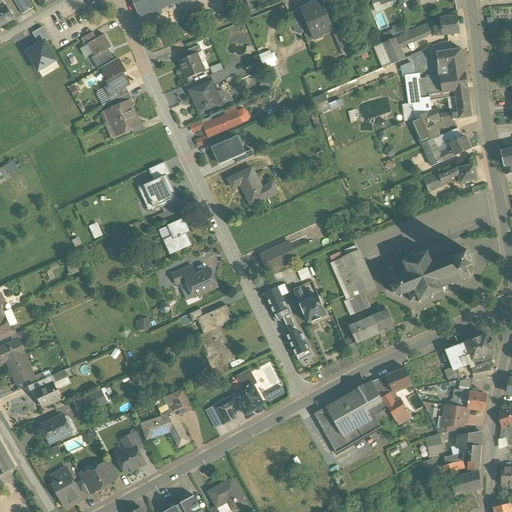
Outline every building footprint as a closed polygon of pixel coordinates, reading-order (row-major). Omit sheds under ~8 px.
[(29,0),(14,0),(23,15),(34,8),(29,0)] [(130,0),(140,23),(161,14),(159,10),(176,4),(177,8),(196,0),(130,0)] [(256,10),(251,0),(245,0),(251,12),(256,10)] [(321,1),(300,9),(301,10),(305,20),(313,39),(333,31),(321,1)] [(6,6),(0,9),(0,17),(5,26),(14,20),(6,6)] [(301,10),(295,12),(300,23),(305,20),(301,10)] [(300,23),(295,12),(289,15),(294,25),(300,23)] [(457,16),(440,18),(441,25),(442,35),(442,36),(459,33),(457,16)] [(440,18),(432,22),(433,26),(441,25),(440,18)] [(432,22),(395,38),(398,46),(434,31),(433,26),(432,22)] [(384,41),(404,33),(401,25),(381,33),(384,41)] [(441,25),(433,26),(434,31),(434,36),(442,35),(441,25)] [(33,33),(39,44),(45,41),(49,39),(42,28),(33,33)] [(347,47),(340,30),(333,33),(339,50),(347,47)] [(93,33),(81,40),(85,47),(88,45),(87,44),(97,39),(93,33)] [(111,48),(104,35),(97,39),(87,44),(88,45),(94,56),(92,58),(95,63),(97,62),(101,69),(115,61),(108,49),(111,48)] [(395,38),(384,43),(393,64),(404,59),(402,56),(398,46),(395,38)] [(26,52),(38,73),(57,62),(45,41),(39,44),(26,52)] [(199,45),(188,50),(191,56),(196,54),(202,51),(199,45)] [(460,49),(436,53),(440,77),(464,73),(460,49)] [(270,51),(246,61),(252,76),(276,66),(270,51)] [(191,56),(179,61),(187,79),(204,72),(196,54),(191,56)] [(125,72),(118,59),(115,61),(101,69),(108,80),(105,82),(108,87),(111,86),(114,92),(115,93),(125,87),(129,85),(122,73),(125,72)] [(464,73),(440,77),(442,93),(458,90),(467,89),(464,73)] [(418,75),(406,77),(410,105),(413,104),(416,118),(432,111),(429,98),(422,99),(419,80),(418,75)] [(440,77),(419,80),(422,99),(429,98),(429,95),(442,93),(440,77)] [(212,81),(191,90),(197,102),(194,103),(199,116),(216,109),(212,100),(219,97),(212,81)] [(125,87),(115,93),(114,92),(112,94),(116,100),(117,99),(128,93),(125,87)] [(467,89),(458,90),(458,96),(455,97),(458,119),(471,117),(467,89)] [(128,93),(117,99),(121,106),(129,102),(129,103),(133,102),(128,93)] [(219,97),(212,100),(216,109),(223,106),(219,97)] [(121,106),(107,112),(112,124),(134,114),(129,103),(129,102),(121,106)] [(432,111),(416,118),(418,123),(413,125),(418,137),(436,130),(435,129),(434,130),(432,125),(434,124),(433,122),(440,120),(436,110),(432,111)] [(226,116),(203,126),(204,128),(208,136),(208,137),(241,123),(236,113),(227,117),(226,116)] [(134,114),(112,124),(118,136),(132,130),(140,126),(139,125),(134,114)] [(202,122),(190,127),(192,133),(204,128),(203,126),(202,122)] [(140,126),(132,130),(134,135),(145,129),(143,124),(139,125),(140,126)] [(457,129),(446,134),(448,140),(460,135),(457,129)] [(436,130),(418,137),(421,145),(432,140),(439,137),(436,130)] [(439,137),(432,140),(435,146),(448,140),(446,134),(439,137)] [(208,136),(196,141),(198,147),(210,142),(208,137),(208,136)] [(464,137),(449,143),(449,144),(452,149),(455,156),(470,149),(464,137)] [(237,138),(213,149),(220,165),(235,158),(244,154),(237,138)] [(432,140),(421,145),(427,158),(438,153),(435,146),(432,140)] [(383,153),(390,160),(397,152),(390,146),(383,153)] [(511,148),(499,151),(503,167),(511,165),(511,148)] [(449,150),(441,154),(441,155),(439,155),(442,162),(455,156),(452,149),(449,150)] [(251,150),(244,154),(235,158),(237,164),(254,157),(251,150)] [(438,153),(427,158),(431,166),(442,162),(439,155),(438,153)] [(0,170),(4,177),(18,168),(13,160),(0,168),(0,170)] [(149,170),(154,182),(164,177),(171,174),(165,163),(149,170)] [(473,165),(456,169),(458,175),(460,184),(476,180),(473,165)] [(511,165),(503,167),(505,175),(511,173),(511,165)] [(272,185),(262,190),(252,169),(228,181),(233,190),(243,184),(246,190),(243,191),(249,202),(257,199),(259,202),(266,198),(276,193),(272,185)] [(441,176),(438,177),(441,183),(458,175),(456,169),(441,176)] [(148,173),(136,178),(140,186),(151,182),(148,173)] [(440,173),(431,177),(436,188),(442,185),(441,183),(438,177),(441,176),(440,173)] [(155,211),(178,200),(174,192),(172,193),(164,177),(154,182),(141,188),(145,197),(148,195),(155,211)] [(431,177),(424,180),(429,191),(436,188),(431,177)] [(184,219),(168,226),(172,237),(163,240),(170,255),(191,245),(186,234),(189,233),(184,219)] [(96,239),(104,235),(98,222),(90,226),(96,239)] [(289,243),(261,255),(264,261),(263,261),(268,273),(293,261),(286,245),(289,244),(289,243)] [(425,253),(415,258),(414,255),(413,256),(414,258),(404,262),(401,261),(396,263),(395,261),(386,265),(386,264),(383,265),(384,268),(380,270),(385,282),(392,279),(391,282),(392,282),(391,286),(389,285),(389,287),(391,288),(393,292),(392,293),(393,295),(394,293),(400,295),(400,298),(401,298),(401,295),(407,293),(410,300),(410,302),(411,303),(412,301),(417,299),(419,301),(418,303),(420,304),(421,302),(430,298),(431,300),(432,299),(432,297),(441,293),(444,293),(447,286),(451,285),(451,286),(453,286),(452,284),(462,280),(464,280),(465,279),(468,277),(469,278),(469,277),(468,276),(465,268),(471,265),(470,262),(471,261),(469,255),(467,255),(466,252),(459,254),(456,247),(457,245),(455,244),(455,245),(451,247),(450,247),(449,248),(439,252),(438,250),(436,251),(437,253),(428,256),(427,254),(428,251),(426,251),(425,253)] [(363,294),(359,296),(359,295),(374,288),(358,251),(330,264),(346,301),(343,302),(350,316),(365,310),(369,308),(363,294)] [(339,253),(329,257),(331,262),(342,258),(339,253)] [(78,271),(76,258),(67,260),(68,272),(78,271)] [(193,266),(173,275),(178,285),(187,281),(187,280),(197,276),(193,266)] [(203,273),(197,276),(187,280),(187,281),(193,295),(200,292),(201,295),(218,287),(211,269),(209,270),(208,269),(206,268),(204,269),(203,272),(203,273)] [(307,268),(297,272),(301,282),(311,278),(307,268)] [(275,315),(288,310),(278,287),(265,293),(275,315)] [(300,288),(293,291),(299,305),(306,302),(305,300),(300,288)] [(314,296),(305,300),(306,302),(299,305),(303,316),(304,316),(307,325),(326,317),(322,308),(323,308),(319,297),(315,298),(314,296)] [(204,316),(202,317),(202,318),(208,332),(234,321),(227,306),(204,316)] [(201,309),(190,314),(194,322),(202,318),(202,317),(204,316),(201,309)] [(275,315),(278,321),(283,319),(290,315),(288,310),(275,315)] [(377,315),(371,318),(377,332),(393,325),(386,311),(377,315)] [(3,313),(0,314),(0,333),(13,328),(12,327),(9,328),(3,313)] [(295,326),(290,315),(283,319),(288,330),(295,326)] [(139,318),(138,329),(148,330),(149,318),(139,318)] [(377,332),(371,318),(348,327),(356,344),(378,334),(377,332)] [(236,361),(221,327),(234,322),(234,321),(208,332),(200,336),(209,356),(210,355),(216,369),(217,370),(228,365),(236,361)] [(13,328),(0,333),(0,341),(11,337),(15,334),(13,328)] [(15,334),(11,337),(13,342),(19,339),(19,340),(27,336),(24,330),(15,334)] [(290,333),(287,335),(296,356),(309,350),(301,333),(299,334),(297,330),(290,333)] [(486,335),(465,343),(465,344),(472,361),(493,353),(490,347),(494,346),(491,339),(488,340),(486,335)] [(13,342),(0,347),(0,364),(6,362),(12,375),(14,374),(19,384),(30,379),(34,377),(34,376),(24,355),(25,354),(19,340),(19,339),(13,342)] [(357,354),(352,344),(346,347),(351,357),(357,354)] [(465,344),(454,348),(453,347),(450,348),(451,349),(445,351),(451,365),(453,371),(456,370),(458,381),(459,381),(472,378),(473,378),(472,374),(470,366),(473,365),(472,361),(465,344)] [(299,361),(311,356),(309,350),(296,356),(299,361)] [(493,353),(472,361),(473,365),(477,373),(490,371),(493,353)] [(325,368),(328,375),(341,369),(338,362),(325,368)] [(228,365),(217,370),(216,369),(213,370),(216,378),(230,371),(228,365)] [(453,371),(451,365),(448,366),(449,369),(443,371),(448,383),(458,381),(456,370),(453,371)] [(405,368),(385,376),(392,394),(412,386),(405,368)] [(249,370),(237,377),(244,389),(253,385),(253,386),(257,384),(249,370)] [(64,371),(53,376),(56,382),(56,383),(67,378),(64,371)] [(43,372),(34,376),(34,377),(30,379),(32,385),(46,379),(43,372)] [(67,378),(56,383),(56,382),(53,384),(56,391),(71,384),(68,377),(67,378)] [(389,396),(392,394),(385,377),(379,379),(386,396),(388,395),(389,396)] [(472,378),(459,381),(457,389),(469,392),(472,378)] [(379,379),(371,382),(381,399),(386,396),(379,379)] [(371,382),(358,390),(368,407),(381,399),(371,382)] [(53,384),(35,391),(43,408),(60,400),(56,391),(53,384)] [(244,389),(234,395),(238,402),(245,415),(264,405),(253,386),(253,385),(244,389)] [(265,397),(268,402),(285,393),(282,388),(265,397)] [(470,392),(454,389),(452,402),(458,403),(458,397),(469,399),(470,392)] [(183,390),(170,395),(179,412),(181,415),(193,409),(183,390)] [(358,390),(326,408),(342,437),(371,420),(365,409),(368,407),(358,390)] [(486,395),(470,392),(469,399),(468,402),(468,404),(467,409),(468,410),(484,412),(486,395)] [(89,395),(74,401),(80,415),(95,408),(89,395)] [(170,395),(163,399),(169,410),(171,409),(174,414),(179,412),(170,395)] [(234,395),(213,406),(223,424),(230,420),(224,409),(238,402),(234,395)] [(399,399),(393,403),(389,396),(388,395),(386,396),(381,399),(387,407),(388,409),(394,419),(398,425),(410,417),(407,411),(399,399)] [(387,407),(381,399),(368,407),(365,409),(371,420),(376,418),(374,415),(387,407)] [(425,408),(430,409),(429,417),(436,418),(437,409),(431,408),(431,406),(434,406),(435,404),(422,402),(425,408)] [(446,427),(464,423),(466,423),(468,410),(467,409),(445,406),(442,428),(446,427)] [(511,407),(500,412),(500,421),(502,428),(511,424),(511,407)] [(371,420),(342,437),(326,408),(314,415),(336,454),(381,427),(376,418),(371,420)] [(174,414),(171,409),(169,410),(161,414),(163,417),(142,424),(145,435),(168,427),(179,447),(189,441),(176,418),(181,415),(179,412),(174,414)] [(63,416),(42,426),(47,436),(48,435),(51,442),(71,433),(63,416)] [(464,423),(446,427),(447,433),(465,429),(464,423)] [(511,424),(502,428),(501,439),(502,439),(506,438),(509,447),(511,445),(511,424)] [(136,431),(126,437),(131,447),(134,445),(137,451),(144,447),(136,431)] [(481,433),(458,437),(457,448),(464,449),(464,445),(480,447),(481,433)] [(439,435),(426,439),(428,447),(442,445),(439,435)] [(0,475),(15,467),(0,440),(0,475)] [(131,447),(116,455),(126,474),(137,468),(136,466),(143,462),(137,451),(134,445),(131,447)] [(442,445),(428,447),(430,455),(443,453),(442,445)] [(480,447),(464,445),(464,449),(463,455),(463,462),(469,462),(478,463),(480,447)] [(444,459),(446,466),(443,467),(445,474),(446,481),(458,478),(456,471),(465,469),(463,462),(463,455),(460,455),(444,459)] [(119,476),(111,461),(104,465),(113,480),(113,479),(119,476)] [(428,479),(445,474),(443,467),(434,469),(432,461),(424,463),(428,479)] [(478,463),(469,462),(468,475),(477,473),(478,463)] [(86,475),(90,481),(89,482),(94,492),(114,481),(113,479),(113,480),(104,465),(86,475)] [(76,486),(66,468),(51,476),(56,485),(53,487),(65,507),(76,501),(77,503),(90,496),(84,485),(82,482),(76,486)] [(511,468),(502,468),(501,485),(511,485),(511,468)] [(84,470),(78,473),(82,482),(84,485),(89,482),(90,481),(86,475),(84,470)] [(458,478),(450,480),(454,495),(455,495),(462,493),(481,488),(477,473),(468,475),(458,478)] [(223,489),(221,485),(208,493),(216,507),(217,509),(217,508),(227,503),(232,511),(246,503),(232,479),(231,480),(232,482),(227,485),(228,486),(223,489)] [(446,481),(441,482),(446,499),(455,497),(455,495),(454,495),(450,480),(446,481)] [(202,511),(194,496),(180,503),(181,504),(177,506),(176,505),(164,511),(202,511)] [(361,498),(355,501),(359,509),(365,505),(361,498)]
